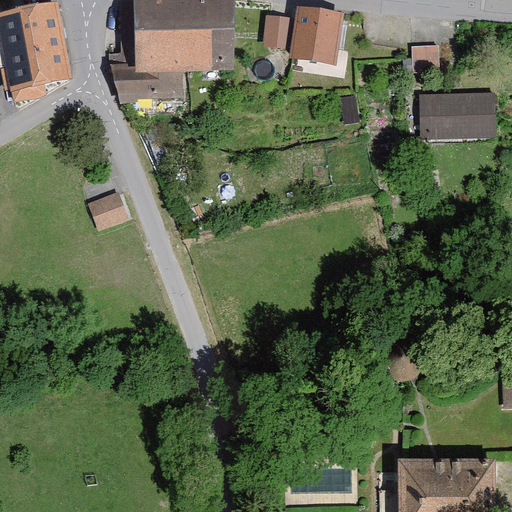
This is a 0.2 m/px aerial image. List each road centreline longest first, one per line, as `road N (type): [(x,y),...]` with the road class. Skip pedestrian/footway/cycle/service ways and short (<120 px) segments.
road 1 (residential): [(94,79),(202,353)]
road 2 (unclassified): [(202,353),(232,511)]
road 3 (residential): [(367,0),(511,12)]
